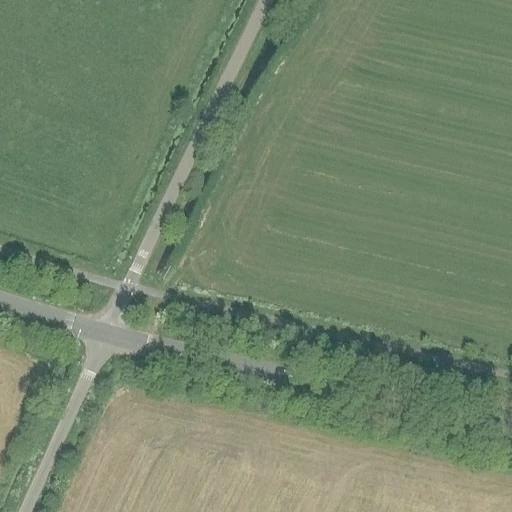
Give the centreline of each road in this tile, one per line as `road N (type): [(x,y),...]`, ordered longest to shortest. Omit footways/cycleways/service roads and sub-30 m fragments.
road 1 (tertiary): [(511,430),(107,336)]
road 2 (unclassified): [(107,336),(267,0)]
road 3 (unclassified): [(24,511),(107,336)]
